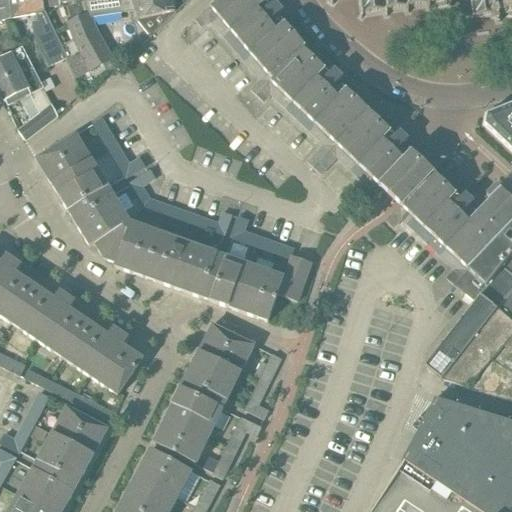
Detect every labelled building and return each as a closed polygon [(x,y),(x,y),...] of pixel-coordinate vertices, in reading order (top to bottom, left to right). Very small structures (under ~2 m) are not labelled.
[(0,0),(0,22),(12,20),(8,0),(0,0)] [(41,0),(8,0),(12,20),(37,15),(38,20),(32,21),(35,39),(48,67),(67,58),(45,13),(44,9),(41,0)] [(60,7),(60,5),(59,0),(41,0),(44,9),(51,8),(53,12),(62,12),(60,7)] [(83,0),(59,0),(60,5),(77,3),(78,6),(62,13),(69,24),(80,50),(81,53),(81,54),(90,73),(113,60),(92,27),(89,19),(86,9),(84,2),(83,0)] [(134,12),(130,0),(83,0),(84,2),(86,9),(89,19),(134,12)] [(130,0),(134,12),(137,22),(175,13),(170,0),(130,0)] [(220,21),(230,33),(224,38),(243,60),(249,55),(259,67),(270,79),(303,50),(305,49),(278,17),(282,13),(275,4),(270,7),(263,0),(220,0),(210,9),(220,21)] [(511,0),(329,0),(328,2),(333,6),(336,0),(359,0),(362,15),(359,18),(361,20),(364,16),(384,13),(385,17),(387,17),(387,13),(405,10),(406,14),(409,14),(408,9),(427,7),(427,11),(430,10),(430,6),(431,6),(432,8),(447,5),(446,3),(448,3),(449,8),(451,7),(451,3),(461,1),(461,3),(459,3),(462,17),(472,15),(472,19),(470,22),(471,24),(474,20),(495,17),(496,23),(500,23),(499,16),(508,15),(509,16),(511,15),(511,0)] [(210,9),(203,15),(209,21),(210,22),(214,27),(220,21),(210,9)] [(203,15),(195,22),(201,28),(209,21),(203,15)] [(214,27),(224,38),(230,33),(220,21),(214,27)] [(325,136),(336,146),(368,112),(338,83),(342,79),(334,71),(329,75),(303,50),(270,79),(272,82),(270,83),(285,97),(292,104),(286,110),(308,131),(314,125),(325,136)] [(0,83),(20,73),(32,68),(22,51),(21,51),(12,56),(4,59),(0,61),(0,83)] [(243,60),(253,72),(259,67),(249,55),(243,60)] [(253,72),(260,81),(266,88),(270,83),(272,82),(270,79),(259,67),(253,72)] [(40,114),(51,106),(43,89),(40,84),(39,81),(32,68),(20,73),(0,83),(0,95),(4,103),(5,102),(8,108),(31,96),(40,114)] [(50,79),(40,84),(43,89),(45,93),(55,89),(50,79)] [(265,89),(266,88),(260,81),(250,91),(257,98),(265,89)] [(285,97),(270,83),(266,88),(265,89),(271,96),(279,103),(285,97)] [(257,98),(263,104),(271,96),(265,89),(257,98)] [(279,103),(286,110),(292,104),(285,97),(279,103)] [(511,152),(511,105),(487,116),(485,126),(511,152)] [(57,116),(51,106),(18,131),(21,136),(26,142),(57,116)] [(352,173),(364,184),(369,178),(380,188),(392,199),(400,207),(432,173),(423,165),(403,146),(408,142),(399,133),(395,137),(368,112),(336,146),(347,157),(358,167),(352,173)] [(99,137),(108,131),(101,120),(92,126),(99,137)] [(325,136),(314,125),(308,131),(319,142),(325,136)] [(108,131),(99,137),(106,148),(114,142),(108,131)] [(143,279),(159,235),(130,225),(75,136),(36,160),(89,248),(94,245),(102,257),(104,260),(116,264),(114,268),(143,279)] [(319,142),(324,146),(330,152),(336,146),(325,136),(319,142)] [(114,142),(106,148),(112,159),(121,153),(114,142)] [(315,155),(322,161),(330,152),(324,146),(315,155)] [(337,159),(341,163),(347,157),(336,146),(330,152),(337,159)] [(337,159),(330,152),(322,161),(328,167),(337,159)] [(121,153),(112,159),(119,169),(128,164),(121,153)] [(315,155),(307,163),(314,170),(322,161),(315,155)] [(341,163),(352,173),(358,167),(347,157),(341,163)] [(134,175),(145,169),(139,160),(129,166),(134,175)] [(328,167),(322,161),(314,170),(320,176),(328,167)] [(128,164),(119,169),(126,180),(134,175),(129,166),(128,164)] [(144,186),(155,180),(150,172),(140,179),(144,186)] [(511,201),(496,187),(476,207),(464,196),(460,200),(432,173),(400,207),(411,218),(422,229),(417,235),(434,251),(439,256),(445,250),(456,261),(467,271),(478,260),(480,257),(489,248),(506,230),(511,223),(511,201)] [(364,184),(367,188),(374,194),(380,188),(369,178),(364,184)] [(133,193),(141,188),(144,186),(140,179),(129,186),(133,193)] [(133,193),(143,208),(149,200),(141,188),(133,193)] [(374,194),(367,188),(360,196),(367,202),(374,194)] [(156,213),(159,204),(149,200),(143,208),(156,213)] [(159,204),(156,213),(166,217),(169,208),(159,204)] [(411,218),(400,207),(394,213),(401,220),(406,224),(411,218)] [(169,208),(166,217),(178,221),(181,212),(169,208)] [(189,225),(193,216),(181,212),(178,221),(189,225)] [(390,218),(397,224),(401,220),(394,213),(390,218)] [(228,229),(232,217),(223,214),(219,225),(228,229)] [(201,229),(204,220),(193,216),(189,225),(201,229)] [(234,230),(243,233),(247,222),(238,218),(234,230)] [(397,224),(390,218),(385,223),(392,229),(397,224)] [(406,224),(417,235),(422,229),(411,218),(406,224)] [(204,220),(201,229),(213,233),(216,224),(204,220)] [(474,303),(497,274),(497,273),(511,254),(511,223),(506,230),(489,248),(480,257),(478,260),(467,271),(466,271),(461,277),(460,279),(453,286),(474,303)] [(216,224),(213,233),(224,237),(228,229),(219,225),(216,224)] [(242,244),(246,234),(243,233),(234,230),(230,239),(242,244)] [(258,238),(246,234),(242,244),(254,248),(258,238)] [(283,280),(159,235),(143,279),(268,323),(278,297),(277,297),(283,280)] [(254,248),(266,252),(270,243),(258,238),(254,248)] [(266,252),(278,257),(282,247),(270,243),(266,252)] [(282,247),(278,257),(290,261),(291,258),(294,251),(282,247)] [(456,261),(445,250),(439,256),(450,267),(456,261)] [(511,254),(497,273),(497,274),(474,303),(467,312),(423,367),(441,381),(469,347),(511,290),(511,254)] [(0,263),(0,318),(117,398),(142,361),(123,347),(128,339),(112,329),(107,337),(69,311),(75,303),(59,292),(53,301),(16,275),(21,267),(5,256),(0,263)] [(290,261),(283,280),(277,297),(278,297),(297,304),(311,265),(291,258),(290,261)] [(450,267),(454,271),(461,277),(466,271),(467,271),(456,261),(450,267)] [(461,277),(454,271),(446,280),(452,286),(453,286),(460,279),(461,277)] [(469,387),(511,337),(511,290),(469,347),(441,381),(468,389),(469,387)] [(254,347),(212,326),(153,445),(195,466),(254,347)] [(472,390),(511,402),(511,337),(469,387),(472,389),(472,390)] [(25,368),(0,355),(0,368),(20,378),(25,368)] [(275,372),(280,360),(272,356),(266,367),(275,372)] [(266,367),(261,379),(269,383),(275,372),(266,367)] [(115,415),(27,372),(23,380),(111,423),(115,415)] [(261,379),(255,390),(264,394),(269,383),(261,379)] [(255,390),(250,401),(258,405),(264,394),(255,390)] [(42,410),(48,399),(39,394),(33,406),(42,410)] [(433,403),(402,462),(404,463),(477,511),(511,511),(511,424),(434,400),(433,403)] [(250,401),(244,412),(253,416),(257,408),(258,405),(250,401)] [(33,406),(27,417),(36,422),(42,410),(33,406)] [(66,408),(8,511),(62,511),(79,484),(107,430),(66,408)] [(253,416),(264,422),(268,413),(257,408),(253,416)] [(27,417),(21,428),(30,433),(36,422),(27,417)] [(244,436),(245,433),(250,424),(241,420),(235,431),(244,436)] [(245,433),(256,439),(261,429),(250,424),(245,433)] [(21,428),(15,439),(24,444),(30,433),(21,428)] [(235,431),(229,442),(239,447),(244,436),(235,431)] [(0,445),(9,451),(14,442),(4,436),(0,442),(0,445)] [(15,439),(14,442),(9,451),(18,456),(24,444),(15,439)] [(229,442),(224,454),(233,458),(239,447),(229,442)] [(185,505),(200,478),(150,451),(117,511),(170,511),(177,500),(185,505)] [(224,454),(218,465),(227,470),(233,458),(224,454)] [(10,471),(16,460),(7,456),(3,464),(1,466),(10,471)] [(477,511),(404,463),(371,511),(477,511)] [(227,470),(218,465),(213,477),(222,481),(227,470)] [(1,466),(0,468),(0,479),(3,481),(10,471),(1,466)] [(214,497),(219,487),(210,482),(204,492),(214,497)] [(204,492),(199,503),(208,508),(214,497),(204,492)] [(199,503),(193,511),(205,511),(208,508),(199,503)]
